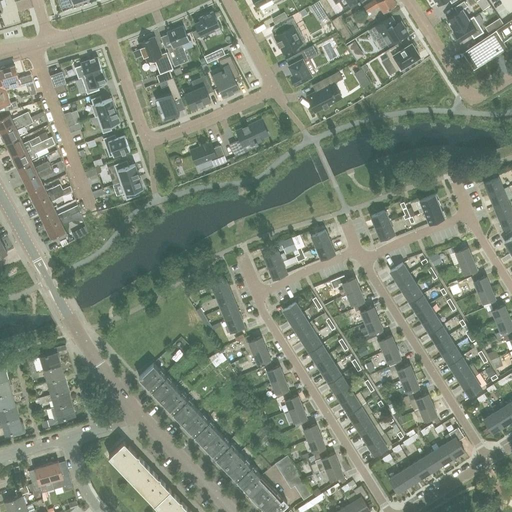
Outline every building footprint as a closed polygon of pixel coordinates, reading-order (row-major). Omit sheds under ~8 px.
[(253,0),(257,6),(259,5),(261,10),(274,3),(279,0),(253,0)] [(394,0),(373,0),(364,6),(368,12),(379,5),(384,11),(396,3),(394,0)] [(456,12),(447,18),(454,28),(469,19),(462,9),(466,6),(462,0),(452,6),(456,12)] [(318,1),(310,5),(310,6),(311,6),(314,11),(321,6),(318,1)] [(214,29),(213,27),(219,24),(213,11),(200,17),(201,19),(195,22),(198,28),(193,31),(196,38),(214,29)] [(281,13),(272,18),(275,23),(284,18),(281,13)] [(280,32),(275,35),(277,40),(276,41),(276,42),(277,41),(279,45),(278,46),(279,46),(280,45),(284,52),(291,48),(293,50),(306,43),(302,34),(295,38),(291,30),(298,27),(293,18),(279,26),(277,27),(280,32)] [(387,18),(368,30),(375,40),(383,35),(389,44),(400,37),(399,36),(407,31),(401,21),(392,26),(387,18)] [(469,19),(454,28),(460,39),(469,33),(473,39),(483,33),(479,27),(475,29),(469,19)] [(189,40),(183,25),(167,32),(172,44),(167,46),(174,66),(189,60),(182,43),(189,40)] [(508,47),(496,29),(463,52),(474,68),(508,47)] [(154,37),(140,42),(142,46),(141,47),(144,56),(145,55),(147,60),(154,58),(160,74),(173,68),(167,52),(161,54),(154,37)] [(354,41),(348,45),(351,50),(358,46),(354,41)] [(396,44),(385,51),(397,70),(400,67),(401,69),(408,65),(407,63),(420,55),(416,49),(418,48),(414,42),(412,43),(412,42),(399,50),(396,44)] [(313,44),(288,57),(291,64),(289,65),(294,73),(291,75),(296,83),(311,75),(304,61),(318,53),(313,44)] [(222,48),(211,53),(214,59),(225,54),(222,48)] [(224,70),(211,76),(215,84),(218,83),(223,94),(228,92),(228,93),(229,93),(228,91),(233,89),(233,91),(234,90),(234,89),(233,89),(239,87),(234,77),(239,75),(230,55),(219,60),(224,70)] [(102,69),(98,56),(81,62),(81,64),(74,67),(78,78),(81,77),(102,69)] [(365,64),(360,67),(362,69),(364,72),(369,69),(365,64)] [(0,85),(0,86),(5,85),(19,81),(21,86),(28,83),(31,92),(36,90),(31,74),(19,78),(15,66),(7,68),(5,67),(1,68),(0,70),(0,69),(0,70),(2,77),(0,77),(0,85)] [(180,67),(173,69),(176,75),(182,72),(180,67)] [(106,81),(102,70),(102,69),(81,77),(87,93),(99,89),(98,84),(106,81)] [(362,69),(355,73),(364,86),(370,82),(364,72),(362,69)] [(66,82),(62,71),(50,75),(54,86),(63,83),(66,82)] [(316,91),(307,96),(315,111),(323,107),(324,108),(325,108),(325,107),(328,105),(329,106),(329,105),(329,104),(337,100),(334,94),(335,93),(333,90),(332,91),(330,85),(343,78),(339,71),(312,84),(316,91)] [(210,99),(205,88),(211,86),(206,75),(196,79),(199,87),(185,93),(191,107),(210,99)] [(175,100),(181,97),(173,77),(159,82),(161,86),(167,83),(170,91),(155,97),(158,105),(157,106),(162,121),(173,117),(172,115),(179,112),(175,100)] [(66,90),(63,83),(54,86),(56,93),(66,90)] [(6,89),(5,85),(0,86),(0,85),(0,106),(4,105),(5,111),(18,107),(16,101),(6,104),(2,90),(6,89)] [(116,109),(112,97),(102,100),(100,95),(91,98),(93,103),(91,104),(95,117),(97,116),(97,115),(116,109)] [(120,121),(116,109),(97,115),(97,116),(103,133),(112,129),(110,124),(120,121)] [(0,131),(30,116),(28,111),(12,119),(9,113),(0,117),(0,131)] [(43,111),(30,116),(31,117),(32,120),(44,115),(43,111)] [(75,123),(70,111),(64,113),(68,125),(75,123)] [(27,132),(25,126),(33,122),(32,120),(31,117),(30,116),(0,131),(5,142),(11,139),(12,141),(20,137),(19,135),(27,132)] [(261,137),(268,134),(261,119),(249,125),(248,123),(247,124),(243,126),(242,126),(243,128),(237,130),(241,139),(236,141),(236,140),(229,143),(235,156),(242,153),(239,147),(251,142),(251,144),(252,143),(255,141),(256,142),(258,141),(258,140),(261,139),(262,139),(261,137)] [(82,128),(79,121),(75,123),(68,125),(70,132),(82,128)] [(115,133),(103,138),(109,156),(130,149),(125,134),(116,137),(115,133)] [(11,155),(41,141),(39,135),(23,143),(20,137),(12,141),(11,139),(5,142),(11,155)] [(50,145),(47,138),(41,141),(11,155),(13,159),(12,159),(12,160),(14,166),(15,166),(16,165),(17,166),(36,157),(34,152),(50,145)] [(191,150),(196,164),(211,158),(214,165),(227,160),(221,144),(213,147),(211,142),(191,150)] [(23,179),(50,165),(48,160),(45,161),(35,167),(32,161),(23,165),(23,163),(17,166),(23,179)] [(139,175),(135,163),(129,165),(127,160),(114,164),(120,182),(139,175)] [(43,185),(39,177),(53,170),(50,165),(23,179),(28,190),(34,187),(35,188),(43,185)] [(97,173),(95,167),(85,171),(87,177),(97,173)] [(143,187),(139,175),(120,182),(126,199),(140,194),(138,189),(143,187)] [(503,188),(498,177),(485,182),(489,194),(503,188)] [(34,202),(63,189),(60,183),(46,190),(43,185),(35,188),(34,187),(28,190),(34,202)] [(54,208),(51,201),(72,190),(70,186),(63,189),(34,202),(39,213),(45,211),(46,212),(54,208)] [(104,194),(102,188),(92,191),(94,197),(104,194)] [(508,200),(503,188),(489,194),(494,205),(508,200)] [(419,200),(424,211),(440,205),(435,193),(419,200)] [(511,211),(511,209),(508,200),(494,205),(499,217),(511,211)] [(445,216),(440,205),(424,211),(429,223),(445,216)] [(45,226),(70,214),(77,211),(74,206),(57,214),(54,208),(46,212),(45,211),(39,213),(45,226)] [(390,221),(385,209),(371,215),(376,227),(390,221)] [(511,224),(511,211),(499,217),(504,228),(511,224)] [(70,214),(45,226),(50,237),(54,235),(56,239),(66,234),(62,225),(73,219),(70,214)] [(395,233),(390,221),(376,227),(381,239),(395,233)] [(87,232),(85,226),(72,232),(75,238),(87,232)] [(330,241),(325,229),(312,235),(317,247),(330,241)] [(293,250),(297,248),(292,237),(277,243),(279,249),(283,247),(285,253),(293,250)] [(322,258),(335,252),(330,241),(317,247),(322,258)] [(472,257),(468,246),(457,250),(455,245),(451,247),(453,253),(455,252),(459,262),(472,257)] [(283,261),(278,249),(264,255),(269,266),(283,261)] [(437,252),(430,256),(434,265),(442,261),(437,252)] [(477,268),(472,257),(459,262),(464,273),(471,270),(472,275),(478,273),(476,268),(477,268)] [(286,269),(283,261),(269,266),(274,278),(287,272),(286,269)] [(410,273),(403,262),(390,270),(397,281),(410,273)] [(416,283),(410,273),(397,281),(403,291),(416,283)] [(478,291),(490,286),(486,275),(480,278),(478,273),(472,275),(474,280),(473,280),(476,288),(478,291)] [(355,277),(346,280),(344,275),(331,280),(334,288),(337,286),(340,294),(346,291),(347,293),(360,288),(355,277)] [(230,291),(226,280),(212,285),(217,297),(230,291)] [(473,280),(465,283),(469,291),(476,288),(473,280)] [(422,294),(416,283),(403,291),(410,302),(422,294)] [(484,307),(491,304),(496,302),(494,297),(495,297),(490,286),(478,291),(484,307)] [(365,299),(360,288),(347,293),(352,304),(358,302),(360,306),(366,304),(364,299),(365,299)] [(235,303),(230,291),(217,297),(221,308),(235,303)] [(186,294),(118,331),(134,360),(178,336),(173,328),(198,314),(186,294)] [(429,304),(422,294),(410,302),(416,312),(429,304)] [(289,320),(302,312),(298,306),(303,303),(300,298),(283,309),(289,320)] [(508,315),(504,304),(498,307),(496,302),(491,304),(493,308),(491,309),(496,320),(508,315)] [(239,314),(235,303),(221,308),(226,319),(239,314)] [(365,322),(378,317),(374,306),(367,309),(366,304),(360,306),(362,311),(361,311),(365,322)] [(435,314),(429,304),(416,312),(423,322),(435,314)] [(196,310),(203,320),(207,318),(200,307),(196,310)] [(296,330),(309,322),(302,312),(289,320),(296,330)] [(244,326),(239,314),(226,319),(228,326),(225,327),(227,332),(244,326)] [(442,325),(435,314),(423,322),(429,332),(442,325)] [(511,326),(511,323),(508,315),(496,320),(500,331),(507,328),(509,333),(511,332),(511,326)] [(383,332),(382,328),(383,328),(378,317),(365,322),(369,333),(363,335),(365,340),(378,334),(383,332)] [(209,330),(213,328),(212,327),(207,318),(203,320),(209,330)] [(315,332),(309,322),(296,330),(302,341),(315,332)] [(436,343),(448,335),(442,325),(429,332),(436,343)] [(322,343),(315,332),(302,341),(309,351),(322,343)] [(397,346),(392,335),(386,337),(383,332),(378,334),(380,340),(379,340),(383,351),(397,346)] [(511,332),(509,333),(501,337),(503,342),(510,339),(511,343),(511,332)] [(266,347),(262,336),(251,340),(249,335),(244,337),(246,342),(249,341),(253,352),(266,347)] [(455,345),(448,335),(436,343),(442,353),(455,345)] [(328,353),(322,343),(309,351),(315,361),(328,353)] [(461,355),(455,345),(442,353),(449,363),(461,355)] [(401,356),(397,346),(383,351),(389,366),(396,363),(396,364),(402,362),(400,357),(401,356)] [(271,358),(266,347),(253,352),(258,365),(254,367),(254,365),(247,369),(246,367),(241,369),(240,366),(237,368),(240,376),(266,365),(272,363),(270,358),(271,358)] [(363,347),(358,349),(361,356),(366,353),(363,347)] [(40,355),(44,368),(61,364),(57,350),(40,355)] [(221,351),(217,353),(222,362),(226,359),(221,351)] [(34,358),(32,352),(25,354),(31,372),(36,371),(33,359),(34,358)] [(335,363),(328,353),(315,361),(322,371),(335,363)] [(497,358),(501,369),(511,364),(511,356),(511,353),(497,358)] [(468,366),(461,355),(449,363),(455,374),(468,366)] [(415,375),(411,364),(404,367),(402,362),(396,364),(398,369),(397,370),(402,380),(415,375)] [(153,363),(139,377),(161,400),(175,386),(153,363)] [(284,376),(280,365),(274,367),(272,363),(266,365),(268,370),(267,370),(271,381),(284,376)] [(341,374),(335,363),(322,371),(328,382),(341,374)] [(64,376),(61,364),(44,368),(48,381),(64,376)] [(462,384),(474,376),(468,366),(455,374),(462,384)] [(491,367),(486,370),(490,377),(496,374),(491,367)] [(348,384),(341,374),(328,382),(335,392),(348,384)] [(419,386),(415,375),(402,380),(408,395),(414,392),(420,390),(418,386),(419,386)] [(68,388),(64,376),(48,381),(51,393),(68,388)] [(289,387),(284,376),(271,381),(278,397),(283,395),(290,392),(288,387),(289,387)] [(481,387),(474,376),(462,384),(468,395),(481,387)] [(13,390),(12,385),(10,379),(9,379),(8,379),(0,380),(0,394),(11,391),(13,391),(13,390)] [(496,388),(493,383),(486,388),(488,391),(491,392),(496,388)] [(354,394),(348,384),(335,392),(341,402),(354,394)] [(197,409),(175,386),(161,400),(183,423),(197,409)] [(72,401),(68,388),(51,393),(52,394),(38,398),(40,403),(53,400),(55,406),(72,401)] [(420,409),(433,404),(428,393),(422,395),(420,390),(414,392),(416,397),(415,398),(420,409)] [(0,408),(15,404),(11,391),(0,394),(0,408)] [(245,391),(239,395),(243,401),(249,398),(245,391)] [(303,405),(298,394),(292,397),(290,392),(283,395),(290,410),(303,405)] [(361,405),(354,394),(341,402),(348,413),(361,405)] [(66,416),(75,414),(72,401),(55,406),(51,407),(54,417),(47,419),(49,425),(50,426),(67,421),(67,420),(66,416)] [(396,401),(389,404),(393,413),(400,410),(396,401)] [(261,406),(264,412),(272,408),(269,402),(261,406)] [(19,416),(15,404),(0,408),(0,413),(2,421),(19,416)] [(437,415),(433,404),(420,409),(414,411),(417,418),(423,416),(424,420),(432,417),(437,424),(440,421),(436,415),(437,415)] [(307,416),(303,405),(290,410),(294,421),(300,419),(302,423),(308,421),(306,416),(307,416)] [(367,415),(361,405),(348,413),(354,423),(367,415)] [(511,414),(506,405),(495,412),(503,425),(504,425),(509,421),(510,423),(511,421),(511,414)] [(219,433),(197,409),(183,423),(205,446),(219,433)] [(503,425),(495,412),(483,419),(489,428),(492,432),(498,428),(499,430),(504,426),(504,425),(503,425)] [(374,425),(367,415),(354,423),(361,433),(374,425)] [(21,421),(20,421),(19,416),(2,421),(0,422),(0,427),(4,426),(6,434),(12,432),(13,436),(24,433),(25,430),(23,422),(21,421)] [(403,416),(398,419),(400,424),(406,421),(403,416)] [(321,434),(317,423),(310,426),(308,421),(302,423),(304,428),(303,428),(308,439),(321,434)] [(443,426),(441,424),(434,428),(437,432),(443,429),(443,426)] [(380,436),(374,425),(361,433),(367,444),(380,436)] [(429,429),(428,426),(420,430),(423,435),(429,432),(429,429)] [(464,450),(458,441),(464,437),(458,426),(445,434),(449,440),(444,444),(453,457),(464,450)] [(489,428),(484,432),(486,436),(492,432),(489,428)] [(241,456),(219,433),(205,446),(227,469),(241,456)] [(410,437),(413,442),(418,439),(418,435),(417,433),(410,437)] [(325,445),(321,434),(308,439),(314,455),(326,450),(324,445),(325,445)] [(374,454),(387,446),(380,436),(367,444),(374,454)] [(131,479),(147,464),(124,440),(109,455),(131,479)] [(453,457),(444,444),(434,450),(442,464),(443,464),(448,460),(449,462),(454,458),(453,457)] [(99,452),(104,458),(109,454),(105,448),(99,452)] [(339,463),(335,452),(328,455),(326,450),(314,455),(308,457),(311,462),(316,460),(321,471),(326,469),(339,463)] [(442,464),(434,450),(423,457),(431,471),(432,471),(438,467),(439,469),(444,465),(443,464),(442,464)] [(393,458),(389,453),(383,457),(384,460),(387,461),(393,458)] [(279,469),(292,462),(288,455),(275,463),(279,469)] [(249,492),(263,479),(241,456),(227,469),(249,492)] [(431,471),(423,457),(412,464),(421,478),(427,474),(428,476),(433,472),(432,471),(431,471)] [(64,486),(72,484),(69,472),(62,474),(58,460),(46,464),(51,480),(54,489),(64,486)] [(283,475),(295,468),(292,462),(279,469),(283,475)] [(343,475),(344,474),(339,463),(326,469),(331,480),(338,477),(342,483),(346,480),(343,475)] [(54,489),(51,480),(46,464),(35,467),(38,479),(32,481),(35,492),(41,490),(42,492),(54,489)] [(154,503),(170,489),(147,464),(131,479),(154,503)] [(421,478),(412,464),(401,471),(410,485),(421,478)] [(287,481),(299,474),(295,468),(283,475),(287,481)] [(410,485),(401,471),(390,479),(399,492),(410,485)] [(295,485),(303,480),(299,474),(287,481),(291,488),(295,485)] [(282,499),(263,479),(249,492),(267,511),(274,511),(279,508),(279,509),(286,502),(283,498),(282,499)] [(312,494),(303,480),(295,485),(304,499),(312,494)] [(349,486),(347,483),(340,487),(344,492),(349,489),(349,486)] [(326,490),(329,495),(339,489),(336,484),(326,490)] [(9,511),(26,505),(22,494),(29,492),(27,485),(15,490),(17,496),(4,501),(8,511),(9,511)] [(368,511),(370,511),(363,500),(368,497),(360,485),(352,490),(357,498),(349,504),(354,511),(368,511)] [(318,488),(313,491),(316,496),(317,496),(321,493),(318,488)] [(192,511),(170,489),(154,503),(162,511),(192,511)] [(321,493),(317,496),(320,500),(329,495),(326,490),(321,493)] [(320,500),(317,496),(316,496),(309,501),(312,505),(320,500)]
